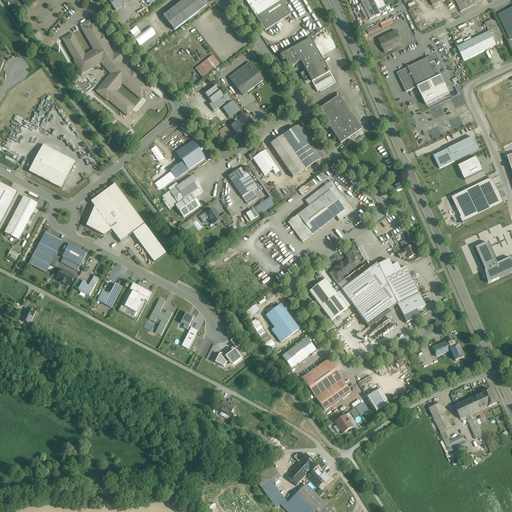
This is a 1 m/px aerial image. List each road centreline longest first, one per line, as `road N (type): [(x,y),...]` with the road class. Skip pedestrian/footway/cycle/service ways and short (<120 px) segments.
road 1 (unclassified): [(429,335),(353,371),(292,292),(295,278),(376,218),(383,203),(301,104)]
road 2 (primary): [(331,0),(496,370)]
road 3 (unclassified): [(0,510),(37,496),(135,496),(268,454),(322,450)]
road 4 (residential): [(333,463),(399,413),(496,370)]
road 5 (unclassified): [(68,227),(190,299),(216,327)]
road 6 (residential): [(511,64),(464,88),(511,204)]
road 7 (unclassified): [(301,104),(230,154),(217,151),(183,112)]
road 8 (unclassified): [(70,207),(183,112)]
road 9 (unclassified): [(183,112),(96,0)]
road 10 (unclassified): [(225,0),(301,104)]
